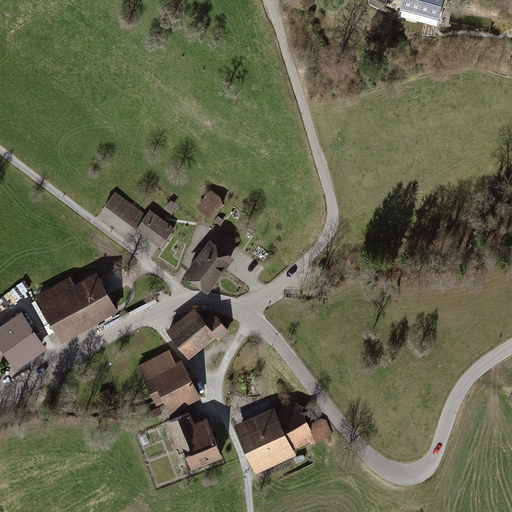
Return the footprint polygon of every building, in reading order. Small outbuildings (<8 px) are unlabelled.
[(401,0),(400,8),(437,17),(441,0),(401,0)] [(228,202),(211,191),(199,210),(216,222),(228,202)] [(114,192),(104,206),(162,247),(175,228),(148,210),(145,215),(114,192)] [(209,241),(185,274),(209,292),(233,259),(209,241)] [(72,278),(37,297),(62,343),(117,313),(95,275),(76,285),(72,278)] [(195,311),(171,330),(194,359),(228,332),(214,314),(203,322),(195,311)] [(22,314),(0,328),(0,346),(18,372),(46,349),(22,314)] [(168,353),(138,368),(147,386),(151,385),(166,414),(199,397),(182,363),(175,367),(168,353)] [(276,406),(236,426),(260,475),(305,453),(300,444),(326,431),(313,404),(283,419),(276,406)] [(193,416),(173,424),(191,470),(221,458),(208,423),(197,427),(193,416)]
